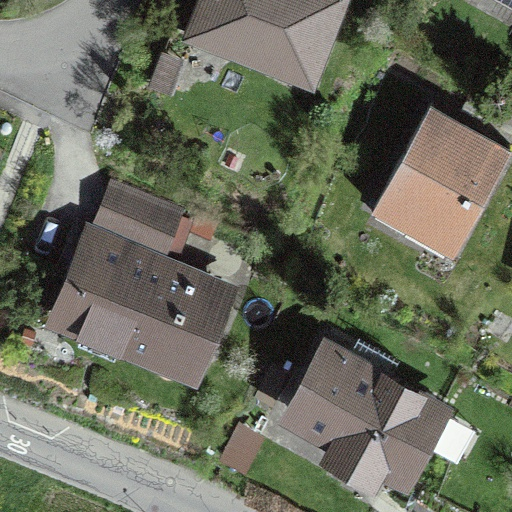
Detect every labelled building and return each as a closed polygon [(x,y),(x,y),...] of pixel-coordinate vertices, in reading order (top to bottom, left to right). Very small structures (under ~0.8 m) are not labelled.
[(204,0),(193,32),(309,77),(338,0),(204,0)] [(425,110),(380,191),(460,235),(505,155),(425,110)] [(116,180),(100,217),(162,243),(178,205),(116,180)] [(63,316),(191,367),(224,289),(191,276),(189,267),(182,262),(173,261),(166,266),(95,237),(63,316)] [(327,344),(290,410),(403,473),(440,407),(327,344)]
